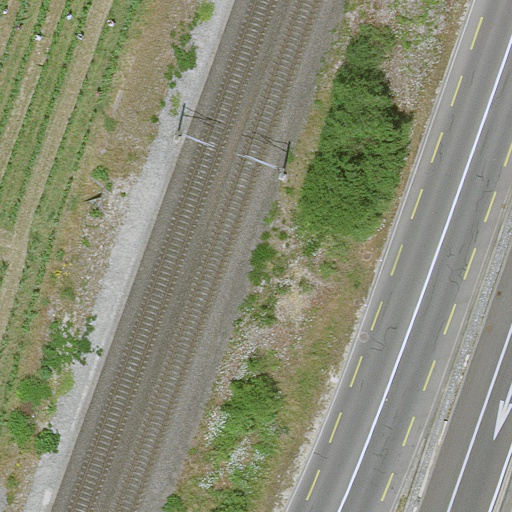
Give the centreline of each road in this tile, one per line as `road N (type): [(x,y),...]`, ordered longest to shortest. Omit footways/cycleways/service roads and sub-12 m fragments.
road 1 (primary): [(511,37),(338,511)]
road 2 (motorway): [(511,382),(466,511)]
